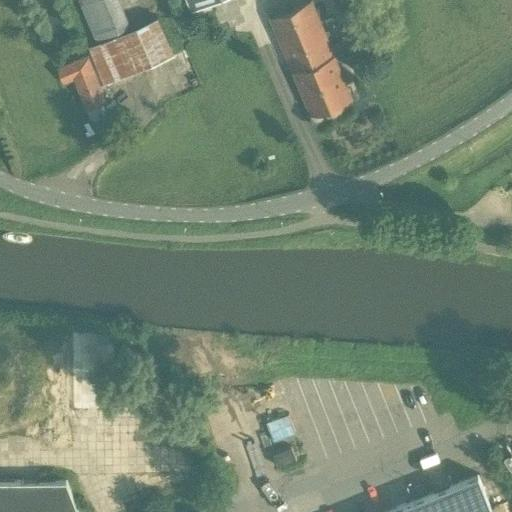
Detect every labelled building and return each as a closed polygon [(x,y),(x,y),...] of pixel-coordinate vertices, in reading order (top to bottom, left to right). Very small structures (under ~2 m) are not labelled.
[(79,0),(95,38),(129,23),(119,0),(79,0)] [(188,0),(193,10),(217,0),(188,0)] [(351,96),(336,60),(361,49),(355,36),(330,46),(310,0),(309,0),(271,16),(311,113),(351,96)] [(100,85),(105,83),(174,53),(157,15),(131,27),(129,23),(95,38),(97,42),(88,46),(91,53),(58,67),(64,83),(74,78),(86,108),(106,99),(100,85)] [(278,467),(297,460),(291,446),(273,453),(278,467)] [(417,511),(492,511),(477,475),(412,500),(417,511)] [(0,511),(82,511),(69,478),(0,505),(0,511)] [(387,511),(417,511),(412,500),(387,510),(387,511)]
